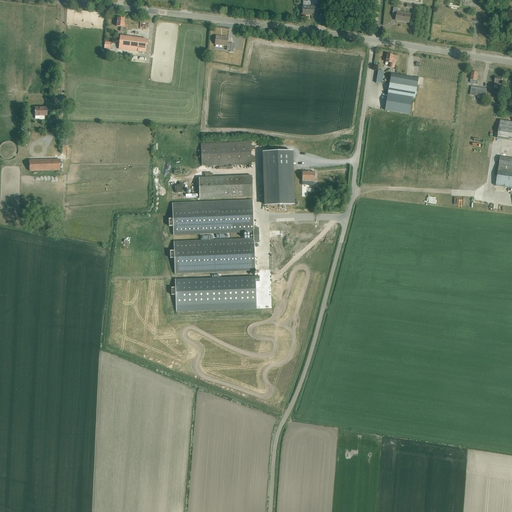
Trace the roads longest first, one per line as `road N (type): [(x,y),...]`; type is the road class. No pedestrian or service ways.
road 1 (unclassified): [(270,511),(276,441),(341,238),(373,40)]
road 2 (tertiary): [(373,40),(63,0)]
road 3 (tertiary): [(511,62),(373,40)]
